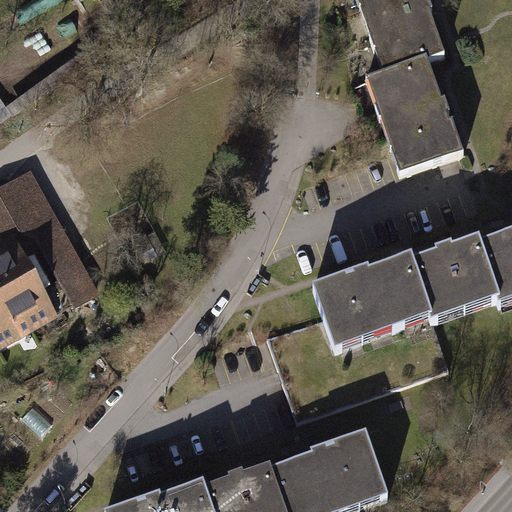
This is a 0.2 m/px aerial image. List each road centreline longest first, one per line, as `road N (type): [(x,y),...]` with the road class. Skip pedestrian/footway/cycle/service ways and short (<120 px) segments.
road 1 (residential): [(305,120),(242,254),(24,511)]
road 2 (residential): [(264,0),(0,163)]
